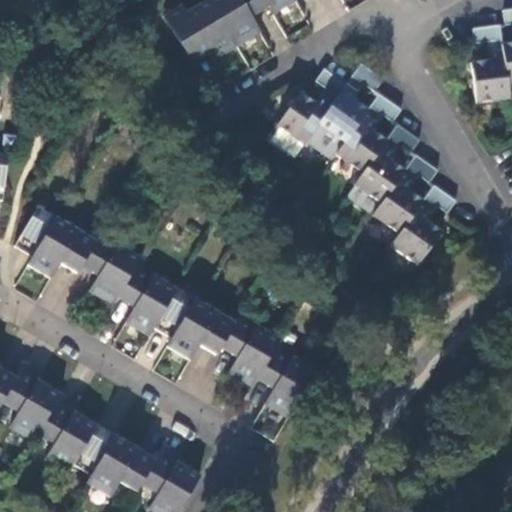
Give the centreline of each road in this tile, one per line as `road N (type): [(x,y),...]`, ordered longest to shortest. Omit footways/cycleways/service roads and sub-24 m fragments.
road 1 (residential): [(0,301),(243,439),(200,511)]
road 2 (tertiary): [(511,291),(445,332),(414,364),(323,511)]
road 3 (residential): [(402,44),(381,8),(204,118)]
road 4 (residential): [(511,236),(402,44)]
